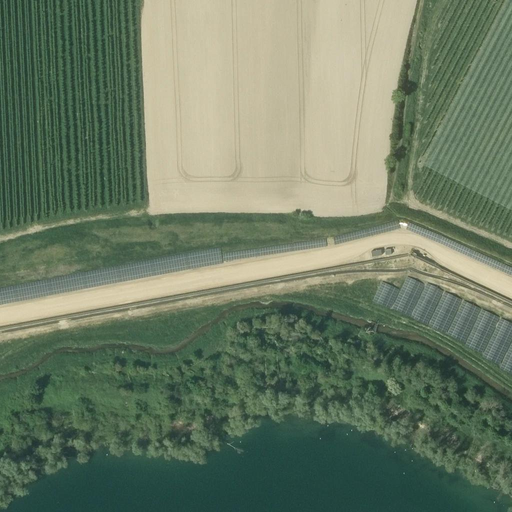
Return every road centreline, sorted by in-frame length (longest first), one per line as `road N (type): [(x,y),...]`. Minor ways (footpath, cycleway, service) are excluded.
road 1 (track): [(0,453),(98,408),(165,413),(255,374),(303,374),(384,392),(511,463)]
road 2 (track): [(392,200),(423,0)]
